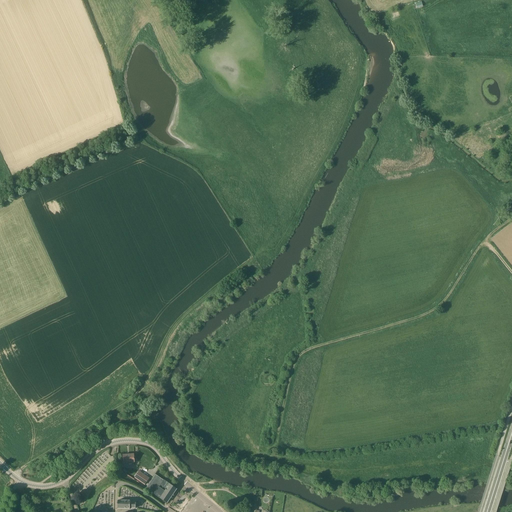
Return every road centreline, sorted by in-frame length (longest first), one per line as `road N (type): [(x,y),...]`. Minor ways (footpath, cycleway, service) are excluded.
road 1 (track): [(276,441),(297,357),(427,313),(511,217)]
road 2 (track): [(258,254),(184,313),(146,384),(11,474)]
road 3 (residential): [(219,511),(143,441),(101,446),(45,486),(25,483),(0,463)]
